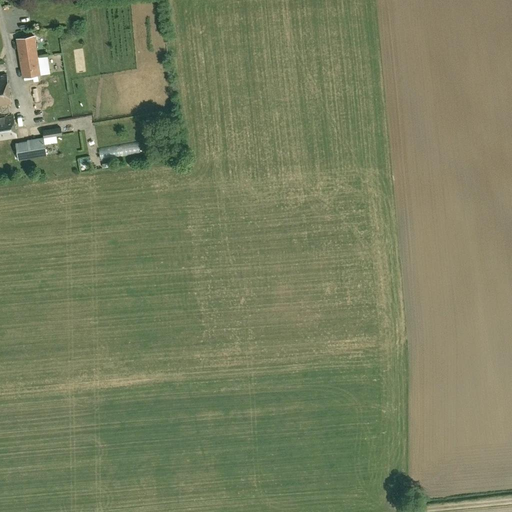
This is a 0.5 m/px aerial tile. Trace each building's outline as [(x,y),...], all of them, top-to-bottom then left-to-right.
[(23,78),(42,75),(50,73),(47,55),(39,56),(36,36),(17,39),(23,78)] [(0,106),(12,105),(8,76),(0,76),(0,106)] [(15,115),(0,117),(0,141),(18,138),(15,115)] [(18,144),(20,160),(47,156),(45,144),(57,142),(56,136),(62,135),(61,128),(45,131),(46,138),(28,141),(28,142),(18,144)] [(35,132),(37,139),(45,138),(44,131),(35,132)]
